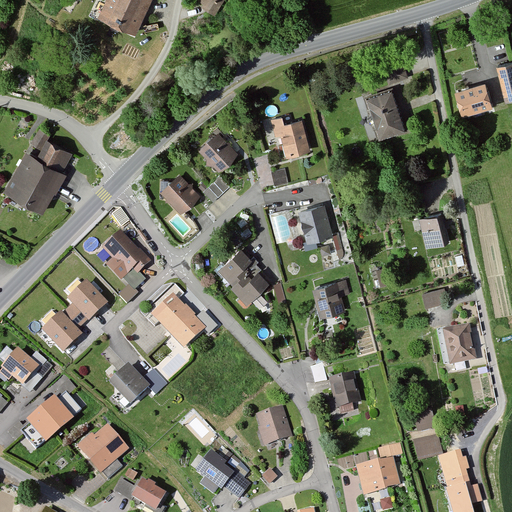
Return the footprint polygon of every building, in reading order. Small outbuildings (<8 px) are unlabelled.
[(151,0),(107,0),(99,17),(135,35),(151,0)] [(226,0),(201,0),(197,7),(216,18),(226,0)] [(394,49),(375,57),(386,83),(405,75),(394,49)] [(511,68),(510,62),(492,67),(502,103),(511,100),(511,68)] [(482,84),(452,92),(458,117),(489,108),(482,84)] [(391,88),(363,96),(376,138),(403,130),(391,88)] [(283,116),(270,120),(276,139),(282,137),(288,157),(308,151),(299,119),(285,124),(283,116)] [(77,150),(39,129),(5,191),(43,212),(77,150)] [(239,153),(218,132),(199,151),(221,172),(239,153)] [(271,168),(274,183),(289,180),(286,165),(271,168)] [(201,198),(181,174),(161,191),(181,215),(201,198)] [(230,187),(220,177),(205,192),(214,202),(230,187)] [(321,204),(295,211),(303,243),(329,237),(321,204)] [(438,214),(416,220),(424,248),(446,242),(438,214)] [(333,231),(339,256),(345,255),(339,229),(333,231)] [(153,262),(122,231),(103,249),(113,260),(106,266),(122,282),(134,271),(139,276),(153,262)] [(272,283),(243,249),(218,270),(247,304),(272,283)] [(106,303),(87,282),(69,299),(89,320),(106,303)] [(335,283),(309,289),(317,319),(343,313),(335,283)] [(442,286),(422,290),(425,303),(444,300),(442,286)] [(207,329),(174,295),(151,316),(184,351),(207,329)] [(81,334),(61,314),(43,331),(64,351),(81,334)] [(466,325),(438,332),(447,367),(474,361),(466,325)] [(38,367),(18,350),(3,367),(23,384),(38,367)] [(314,380),(327,378),(323,358),(310,360),(314,380)] [(144,380),(129,364),(108,385),(131,407),(150,389),(157,396),(169,384),(154,370),(144,380)] [(351,373),(325,379),(333,413),(359,407),(351,373)] [(72,419),(54,398),(28,421),(46,441),(72,419)] [(285,408),(257,415),(265,447),(293,440),(285,408)] [(127,449),(108,427),(95,438),(92,435),(79,447),(101,472),(127,449)] [(434,437),(410,442),(415,461),(438,456),(434,437)] [(378,462),(353,467),(359,497),(397,488),(391,460),(401,458),(398,445),(375,450),(378,462)] [(227,461),(211,448),(195,469),(221,489),(224,486),(239,497),(250,483),(225,464),(227,461)] [(278,476),(270,467),(261,475),(269,484),(278,476)] [(115,489),(128,495),(136,480),(123,473),(115,489)] [(450,489),(442,492),(448,511),(469,511),(468,507),(478,504),(472,487),(468,488),(464,476),(448,481),(450,489)] [(157,511),(167,495),(143,482),(133,499),(154,511),(157,511)] [(390,495),(380,496),(382,507),(392,506),(390,495)]
